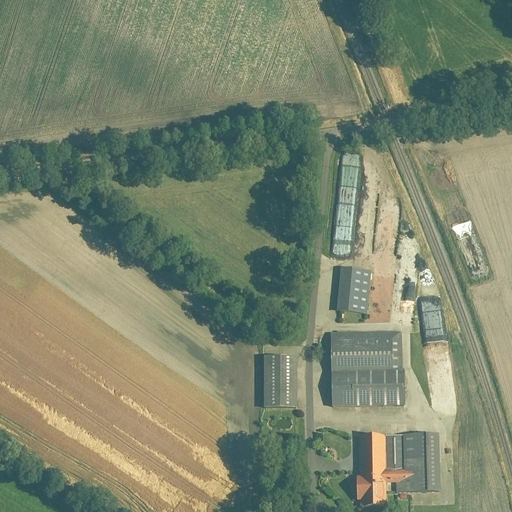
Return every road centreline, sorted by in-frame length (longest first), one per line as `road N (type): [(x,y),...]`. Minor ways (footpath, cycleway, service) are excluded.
road 1 (unclassified): [(332,134),(308,345),(308,490)]
road 2 (unclassified): [(332,134),(0,187)]
road 3 (unclassified): [(511,104),(332,134)]
